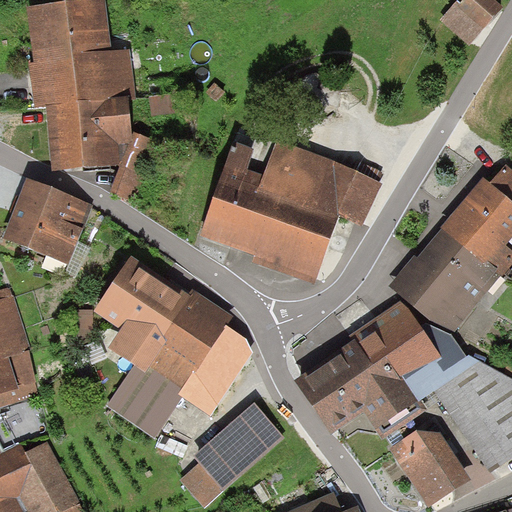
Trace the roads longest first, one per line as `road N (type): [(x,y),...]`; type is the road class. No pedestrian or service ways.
road 1 (residential): [(258,334),(314,311),(359,269),(511,23)]
road 2 (residential): [(0,153),(156,232),(215,277),(258,334)]
road 3 (residential): [(258,334),(291,399),(372,511)]
